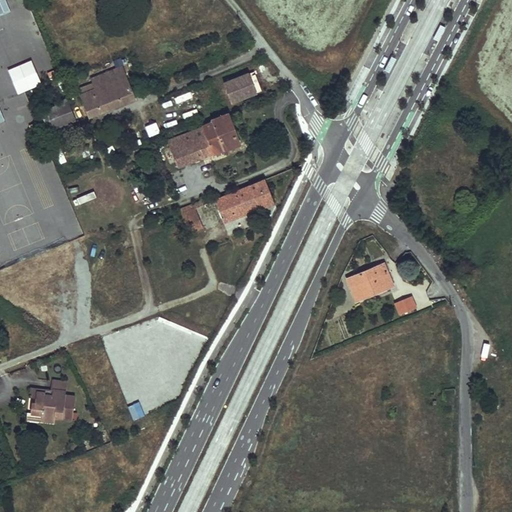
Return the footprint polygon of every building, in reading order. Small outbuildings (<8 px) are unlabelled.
[(0,0),(0,122),(6,121),(0,106),(0,11),(8,8),(4,0),(0,0)] [(108,83),(127,76),(123,66),(105,73),(108,83)] [(91,116),(136,98),(127,76),(108,83),(105,73),(93,78),(94,81),(96,88),(82,94),(91,116)] [(257,73),(251,75),(259,95),(264,93),(257,73)] [(251,75),(226,85),(234,104),(259,95),(251,75)] [(79,87),(82,94),(96,88),(94,81),(79,87)] [(55,96),(58,102),(67,98),(64,92),(55,96)] [(167,111),(177,109),(175,97),(165,99),(167,111)] [(58,102),(66,122),(75,119),(67,98),(58,102)] [(45,107),(53,128),(66,122),(58,102),(45,107)] [(180,107),(185,119),(197,114),(193,102),(180,107)] [(181,163),(213,151),(214,153),(240,143),(228,114),(212,120),(212,121),(202,125),(202,127),(171,138),(181,163)] [(75,161),(88,157),(86,152),(73,155),(75,161)] [(74,164),(60,169),(63,176),(77,171),(74,164)] [(214,226),(275,202),(265,178),(204,203),(204,202),(191,207),(200,229),(204,228),(201,219),(210,215),(214,226)] [(182,211),(191,233),(200,229),(191,207),(182,211)] [(350,279),(360,301),(375,294),(377,297),(391,291),(390,288),(384,276),(389,274),(384,264),(350,279)] [(384,276),(390,288),(394,286),(389,274),(384,276)] [(394,303),(399,315),(417,308),(412,295),(394,303)] [(43,413),(42,420),(56,422),(57,418),(57,416),(64,417),(63,418),(74,420),(78,397),(67,396),(69,383),(54,381),(53,390),(55,391),(54,395),(47,394),(47,392),(38,391),(37,397),(36,403),(34,403),(33,412),(43,413)] [(31,396),(37,397),(38,391),(47,392),(47,394),(54,395),(55,391),(53,390),(32,388),(31,396)] [(443,400),(456,400),(455,388),(442,389),(443,400)] [(33,412),(29,411),(28,418),(42,420),(43,413),(33,412)]
